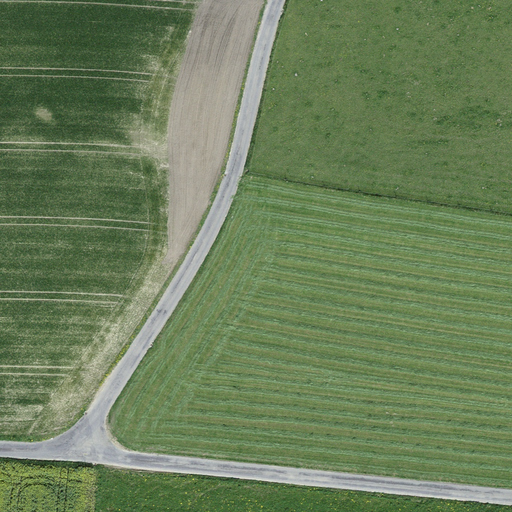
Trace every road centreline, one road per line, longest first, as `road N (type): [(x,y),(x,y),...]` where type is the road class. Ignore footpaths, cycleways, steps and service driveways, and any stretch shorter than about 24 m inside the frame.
road 1 (residential): [(277,0),(220,212),(75,454)]
road 2 (unclassified): [(75,454),(511,496)]
